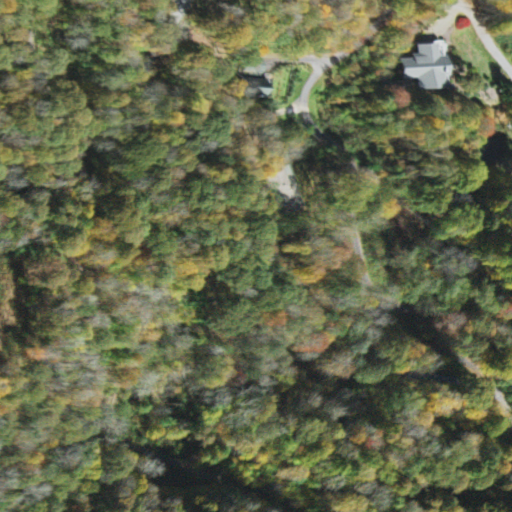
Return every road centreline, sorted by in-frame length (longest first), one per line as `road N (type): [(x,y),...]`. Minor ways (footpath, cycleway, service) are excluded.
road 1 (residential): [(380,299),(389,255),(374,198),(330,153),(320,96),(396,0)]
road 2 (residential): [(297,511),(139,447),(119,430),(115,401),(151,288)]
road 3 (residential): [(380,299),(376,313),(388,328),(478,366),(511,411)]
road 4 (residential): [(511,327),(380,299)]
road 5 (residential): [(511,110),(487,89),(467,54),(474,0)]
